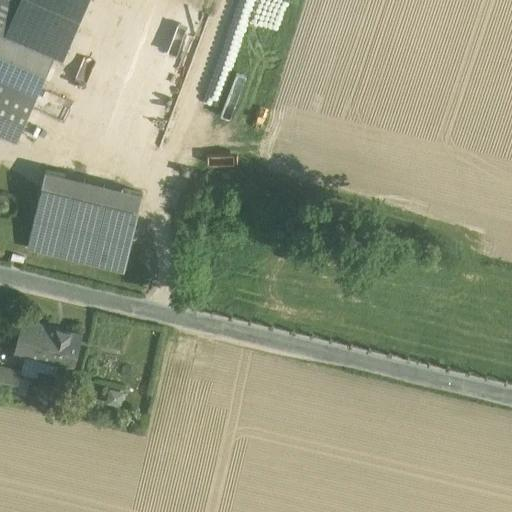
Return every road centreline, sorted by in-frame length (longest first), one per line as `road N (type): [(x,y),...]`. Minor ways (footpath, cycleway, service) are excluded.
road 1 (unclassified): [(511,395),(0,276)]
road 2 (track): [(230,0),(158,195),(177,316)]
